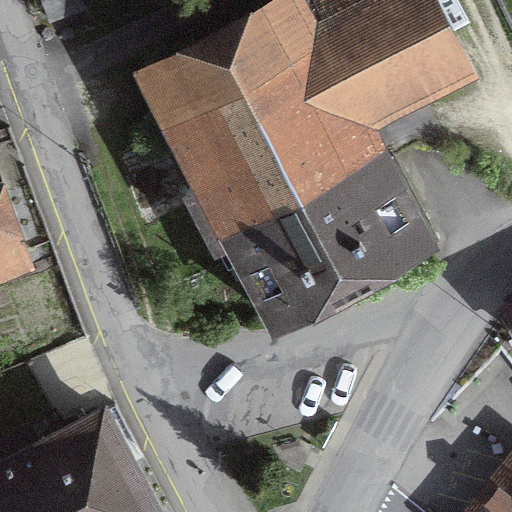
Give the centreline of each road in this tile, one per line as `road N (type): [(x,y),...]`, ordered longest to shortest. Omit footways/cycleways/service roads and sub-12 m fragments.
road 1 (residential): [(0,0),(142,376)]
road 2 (residential): [(142,376),(439,328)]
road 3 (residential): [(439,328),(346,511)]
road 4 (residential): [(142,376),(220,511)]
